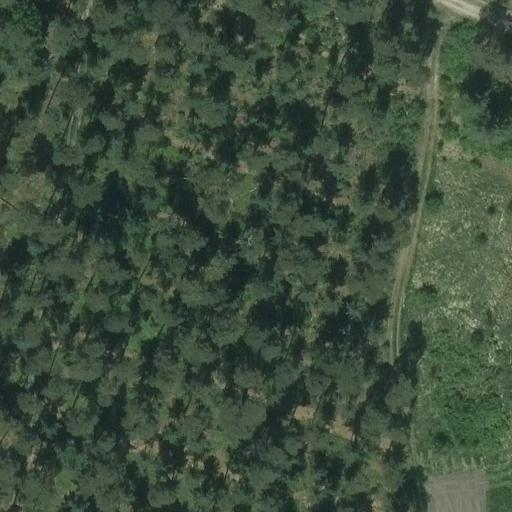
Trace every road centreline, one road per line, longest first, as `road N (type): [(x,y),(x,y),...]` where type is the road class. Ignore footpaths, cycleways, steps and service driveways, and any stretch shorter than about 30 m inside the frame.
road 1 (track): [(421,511),(399,406),(394,320),(437,40),(462,7)]
road 2 (track): [(95,0),(18,511)]
